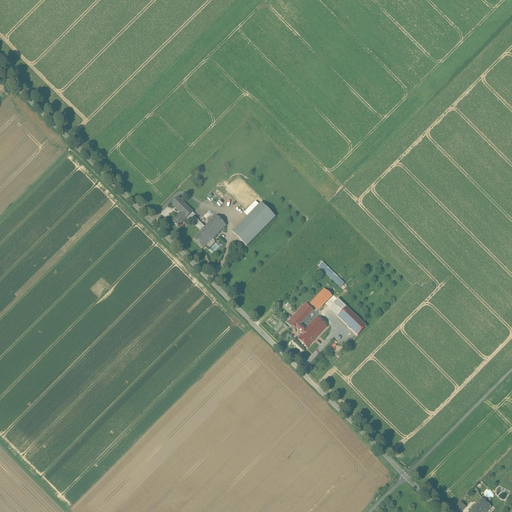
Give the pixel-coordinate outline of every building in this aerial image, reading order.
[(193,212),(178,197),(171,204),(180,212),(172,220),(177,225),(177,226),(179,227),(178,226),(187,217),(188,216),(192,212),(193,212)] [(261,204),(232,232),(246,246),(275,218),(261,204)] [(216,216),(205,227),(194,216),(191,219),(188,216),(187,217),(201,231),(193,238),(203,248),(226,226),(216,216)] [(345,282),(323,261),(318,266),(341,287),(345,282)] [(324,289),(311,303),(319,311),(332,297),(324,289)] [(339,300),(330,309),(338,316),(346,307),(339,300)] [(314,311),(306,304),(289,322),(296,329),(301,324),(314,311)] [(366,328),(346,308),(338,316),(353,331),(358,336),(366,328)] [(317,317),(307,327),(318,337),(327,327),(317,317)] [(318,337),(307,327),(306,329),(301,324),(296,329),(302,334),(298,339),(307,348),(318,337)] [(353,331),(346,338),(350,343),(358,336),(353,331)] [(483,499),(470,511),(485,511),(491,507),(483,499)] [(461,511),(466,507),(460,502),(456,507),(457,507),(452,511),(461,511)]
